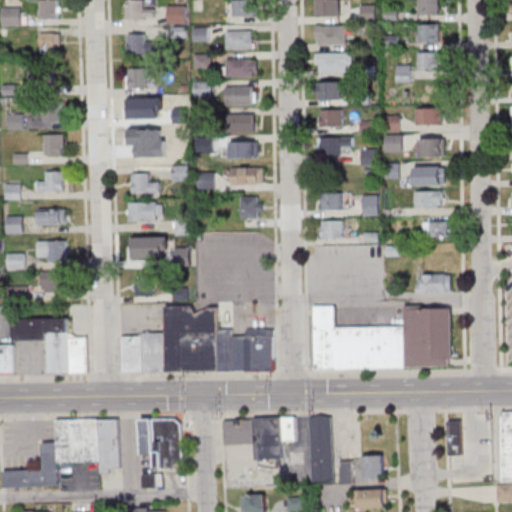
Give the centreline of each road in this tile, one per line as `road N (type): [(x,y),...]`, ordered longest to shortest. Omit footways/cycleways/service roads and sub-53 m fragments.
road 1 (secondary): [(511,391),(0,397)]
road 2 (residential): [(107,397),(93,0)]
road 3 (residential): [(293,394),(285,0)]
road 4 (residential): [(485,391),(477,0)]
road 5 (residential): [(425,511),(420,392)]
